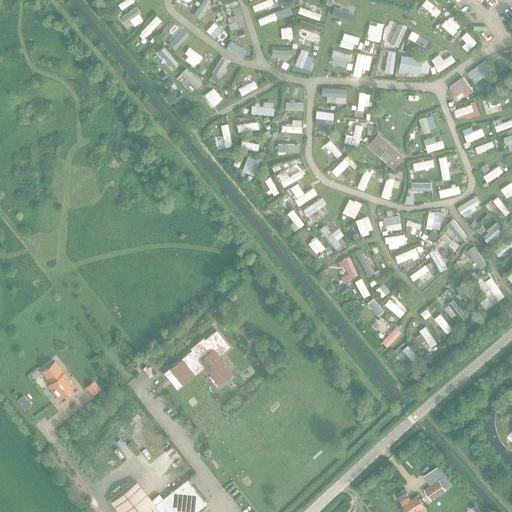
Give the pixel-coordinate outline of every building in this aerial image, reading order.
[(399,65),(399,69),(400,70),(404,71),(405,71),(419,73),(419,71),(421,65),(428,66),(429,66),(426,60),(422,59),(402,56),(400,64),(399,65)] [(377,133),(367,145),(383,160),(393,169),(404,156),(394,148),(377,133)] [(218,356),(229,346),(216,330),(205,339),(203,338),(190,348),(192,350),(164,373),(177,389),(205,366),(218,383),(232,372),(218,356)] [(50,382),(47,385),(58,398),(74,385),(56,363),(43,373),(50,382)] [(195,511),(206,504),(186,480),(155,505),(136,481),(111,502),(118,511),(195,511)] [(424,491),(430,500),(446,490),(439,481),(424,491)] [(404,493),(398,498),(400,502),(407,511),(413,511),(424,505),(417,495),(410,500),(408,497),(407,497),(404,493)]
